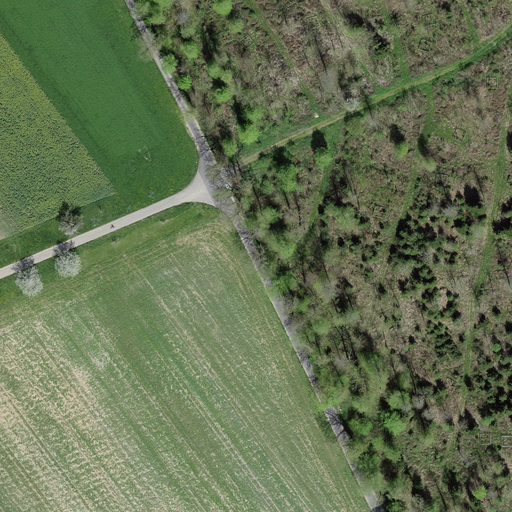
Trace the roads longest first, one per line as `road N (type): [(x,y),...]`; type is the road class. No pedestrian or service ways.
road 1 (unclassified): [(379,511),(219,181)]
road 2 (unclassified): [(0,274),(219,181)]
road 3 (unclassified): [(219,181),(130,0)]
